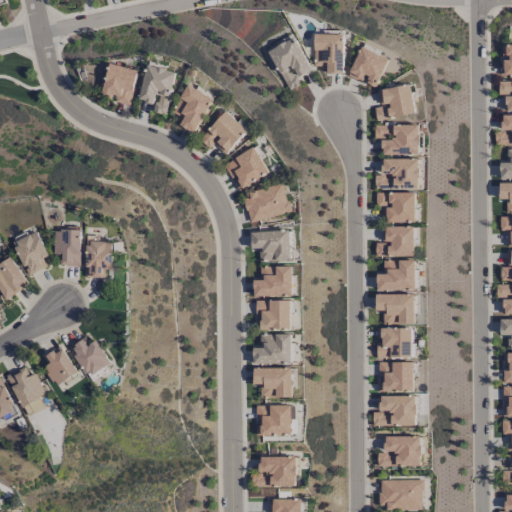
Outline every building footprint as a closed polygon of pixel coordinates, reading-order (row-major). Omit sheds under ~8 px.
[(343,74),(344,34),(314,34),(314,66),(327,67),(327,73),(343,74)] [(288,91),(300,84),(297,78),(312,70),(295,36),(267,50),(288,91)] [(511,45),(502,45),(503,58),(501,58),(501,75),(511,74),(511,45)] [(375,88),(389,59),(362,46),(348,76),(363,83),(364,82),(375,88)] [(103,93),(116,97),(115,102),(130,106),(139,71),(111,63),(103,93)] [(140,101),(155,104),(153,112),(167,115),(177,72),(148,65),(140,101)] [(499,94),(511,94),(511,95),(507,96),(507,111),(511,111),(511,81),(499,81),(499,94)] [(378,90),(381,106),(374,108),(376,121),(415,113),(410,84),(378,90)] [(181,126),(198,134),(215,97),(188,85),(175,112),(185,117),(181,126)] [(226,154),(249,132),(229,111),(200,138),(210,149),(215,143),(226,154)] [(511,114),(502,115),(502,130),(511,130),(511,114)] [(375,139),(382,139),(382,154),(419,154),(419,124),(375,125),(375,139)] [(495,145),(511,145),(511,133),(495,133),(495,145)] [(239,190),(270,174),(257,148),(224,164),(232,179),(234,179),(239,190)] [(511,149),(507,149),(507,162),(500,162),(501,179),(511,178),(511,149)] [(375,188),(419,189),(419,159),(382,159),(382,175),(375,175),(375,188)] [(511,183),(499,184),(500,199),(506,199),(507,212),(511,212),(511,183)] [(292,213),(285,184),(244,194),(250,223),(292,213)] [(417,193),(376,192),(376,206),(384,207),(384,222),(416,223),(417,193)] [(511,230),(511,231),(511,217),(499,217),(500,231),(506,231),(507,247),(511,246),(511,230)] [(415,226),(386,227),(386,243),(375,243),(376,257),(416,256),(415,226)] [(81,267),(82,230),(55,229),(54,254),(63,255),(62,266),(81,267)] [(292,260),(291,231),(252,232),(252,249),(260,248),(260,261),(292,260)] [(49,256),(37,232),(13,244),(28,276),(47,267),(43,259),(49,256)] [(86,277),(106,278),(107,270),(114,270),(114,242),(98,241),(99,237),(87,237),(86,277)] [(511,250),(508,251),(508,267),(501,267),(501,281),(511,281),(511,266),(511,250)] [(0,263),(0,289),(7,299),(29,284),(10,257),(0,263)] [(416,289),(416,260),(384,261),(384,274),(377,274),(377,290),(416,289)] [(293,266),(260,267),(261,280),(254,280),(254,297),(293,296),(293,266)] [(504,315),(511,314),(511,284),(496,285),(496,297),(511,296),(511,299),(504,299),(504,315)] [(376,311),(382,311),(383,324),(415,324),(414,294),(375,295),(376,311)] [(292,329),(291,300),(256,301),(256,316),(261,316),(261,330),(292,329)] [(511,319),(500,320),(501,335),(510,335),(511,349),(511,348),(511,319)] [(376,358),(411,359),(412,328),(377,327),(376,340),(377,340),(376,358)] [(254,365),(293,364),(292,334),(260,335),(260,348),(253,348),(254,365)] [(112,364),(96,340),(89,345),(84,337),(69,348),(90,379),(112,364)] [(45,355),(50,363),(44,367),(55,386),(77,373),(62,346),(45,355)] [(511,353),(503,353),(503,366),(503,383),(511,382),(511,353)] [(414,392),(414,362),(378,362),(378,380),(378,392),(414,392)] [(6,375),(26,416),(44,407),(39,397),(45,394),(35,373),(30,376),(25,366),(6,375)] [(261,398),(293,397),(292,368),(254,369),(254,385),(261,384),(261,398)] [(0,418),(2,417),(4,420),(18,414),(2,377),(0,378),(0,418)] [(511,386),(502,386),(502,404),(503,404),(502,416),(511,415),(511,386)] [(380,397),(380,412),(372,412),(373,427),(417,425),(416,395),(380,397)] [(292,436),(292,406),(256,405),(256,423),(256,435),(292,436)] [(511,420),(502,421),(502,434),(511,434),(511,433),(511,432),(511,420)] [(421,466),(422,437),(385,436),(385,453),(378,453),(377,466),(421,466)] [(297,487),(296,457),(259,457),(260,472),(271,472),(271,488),(297,487)] [(511,471),(503,470),(502,483),(511,483),(511,471)] [(252,488),(270,488),(270,474),(252,474),(252,488)] [(422,509),(423,480),(379,480),(379,509),(422,509)] [(511,511),(511,494),(506,495),(506,511),(499,511),(498,511),(511,511)] [(302,511),(303,500),(273,499),(272,511),(302,511)]
